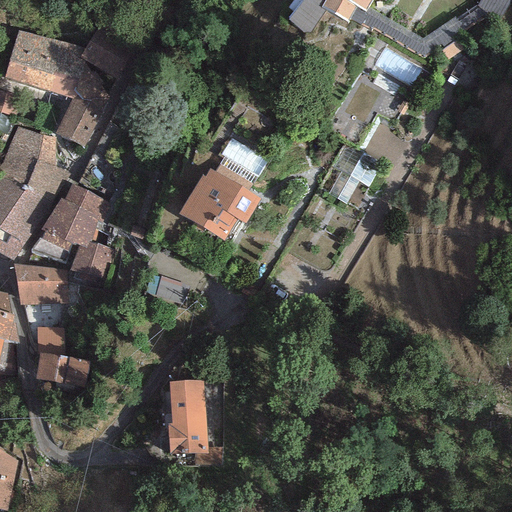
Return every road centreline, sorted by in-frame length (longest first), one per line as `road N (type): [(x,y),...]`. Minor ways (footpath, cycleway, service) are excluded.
road 1 (unclassified): [(0,273),(19,323),(39,428),(58,458),(86,457),(182,341),(229,313),(304,310)]
road 2 (residential): [(156,0),(152,36),(55,210),(19,265),(0,270)]
